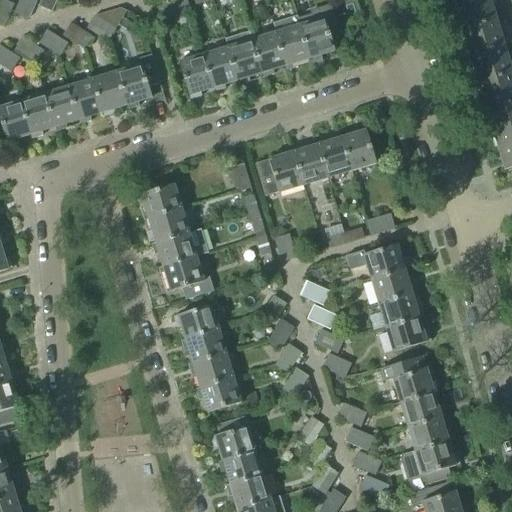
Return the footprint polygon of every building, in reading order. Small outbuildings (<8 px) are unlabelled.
[(0,0),(0,27),(3,29),(13,6),(0,0)] [(21,0),(15,15),(28,21),(36,0),(21,0)] [(41,0),(38,8),(51,13),(57,0),(41,0)] [(182,0),(162,6),(167,21),(191,14),(186,0),(182,0)] [(451,0),(454,10),(487,0),(451,0)] [(487,0),(454,10),(463,37),(498,26),(490,0),(487,0)] [(298,21),(300,27),(311,60),(313,64),(323,61),(322,57),(335,53),(328,29),(336,26),(330,8),(312,13),(313,17),(298,21)] [(108,43),(116,31),(112,28),(117,19),(108,13),(94,17),(87,29),(108,43)] [(84,50),(92,38),(70,24),(62,36),(84,50)] [(463,37),(471,64),(507,53),(498,26),(463,37)] [(300,27),(276,35),(287,67),(288,72),(300,68),(298,64),(311,60),(300,27)] [(38,44),(59,57),(67,45),(46,32),(38,44)] [(228,49),(238,82),(240,86),(251,83),(249,79),(262,75),(249,33),(225,40),(228,49)] [(249,33),(262,75),(263,80),(275,76),(274,71),(287,67),(276,35),(252,42),(250,33),(249,33)] [(14,52),(35,65),(43,53),(22,40),(14,52)] [(225,40),(227,49),(204,57),(214,89),(216,94),(226,91),(225,86),(238,82),(228,49),(225,40)] [(0,66),(11,73),(19,60),(0,49),(0,66)] [(471,64),(479,91),(511,81),(511,70),(507,53),(471,64)] [(151,98),(148,88),(160,84),(152,57),(139,60),(141,66),(117,73),(127,105),(129,111),(141,107),(139,102),(151,98)] [(201,93),(214,89),(204,57),(179,64),(190,102),(203,98),(201,93)] [(93,81),(103,113),(105,118),(116,115),(114,109),(127,105),(117,73),(93,81)] [(69,88),(79,120),(81,126),(92,122),(91,117),(103,113),(93,81),(69,88)] [(511,81),(479,91),(488,118),(511,110),(511,81)] [(45,95),(55,128),(56,133),(68,129),(66,124),(79,120),(69,88),(45,95)] [(20,103),(30,135),(32,140),(43,137),(42,131),(55,128),(45,95),(20,103)] [(18,139),(30,135),(20,103),(0,108),(0,122),(7,147),(20,144),(18,139)] [(511,110),(488,118),(496,146),(511,140),(511,110)] [(342,140),(352,173),(376,166),(365,128),(355,131),(356,135),(342,139),(342,140)] [(331,142),(318,146),(317,146),(327,180),(352,173),(342,140),(342,139),(341,135),(330,138),(331,142)] [(511,140),(496,146),(504,173),(511,170),(511,140)] [(307,150),(293,154),(303,187),(327,180),(317,146),(318,146),(317,142),(306,145),(307,150)] [(282,157),(255,165),(265,199),(303,187),(293,154),(292,149),(281,152),(282,157)] [(250,190),(242,166),(229,171),(236,194),(250,190)] [(148,221),(181,211),(174,187),(136,198),(139,209),(144,208),(148,221)] [(243,200),(249,217),(258,214),(252,197),(243,200)] [(151,232),(155,245),(188,235),(181,211),(148,221),(143,223),(147,234),(151,232)] [(256,241),(265,238),(258,214),(249,217),(256,241)] [(366,223),(371,238),(395,230),(391,216),(366,223)] [(360,231),(344,235),(346,245),(362,240),(360,231)] [(196,259),(188,235),(155,245),(150,246),(154,257),(158,256),(163,269),(158,271),(196,259)] [(346,245),(344,235),(327,240),(329,250),(346,245)] [(274,240),(282,264),(296,260),(289,236),(274,240)] [(270,255),(265,238),(256,241),(254,242),(256,247),(253,248),(256,255),(259,254),(260,258),(270,255)] [(1,247),(0,247),(0,274),(13,270),(9,259),(5,260),(1,247)] [(405,271),(409,270),(409,269),(405,259),(401,260),(397,247),(351,261),(354,270),(366,266),(371,281),(405,271)] [(170,294),(182,291),(185,302),(214,293),(209,278),(202,280),(196,259),(158,271),(161,282),(166,280),(170,294)] [(378,305),(413,295),(416,294),(413,283),(409,284),(405,271),(371,281),(378,305)] [(301,298),(323,307),(329,294),(307,285),(301,298)] [(386,330),(420,320),(424,318),(421,308),(417,309),(413,295),(378,305),(386,330)] [(259,320),(271,328),(286,307),(274,298),(259,320)] [(182,329),(186,342),(218,332),(211,308),(173,319),(176,330),(182,329)] [(309,322),(330,331),(336,318),(315,309),(309,322)] [(424,333),(420,320),(386,330),(394,354),(431,343),(427,332),(424,333)] [(268,345),(280,352),(294,330),(282,322),(268,345)] [(218,332),(186,342),(180,344),(183,354),(188,353),(192,366),(187,368),(226,357),(218,332)] [(322,333),(317,346),(338,355),(343,343),(322,333)] [(275,368),(288,376),(301,355),(289,347),(275,368)] [(195,392),(233,380),(226,357),(187,368),(191,379),(196,377),(200,390),(195,392)] [(330,357),(324,370),(346,380),(352,367),(330,357)] [(431,385),(427,371),(423,357),(382,370),(386,383),(394,381),(402,405),(435,395),(439,394),(436,383),(431,385)] [(0,360),(0,386),(10,383),(15,382),(12,371),(7,372),(3,359),(0,360)] [(283,391),(295,399),(308,379),(297,371),(283,391)] [(241,405),(239,401),(233,380),(195,392),(198,403),(203,401),(208,415),(241,405)] [(10,383),(0,386),(0,428),(22,421),(19,409),(23,407),(19,396),(14,397),(10,383)] [(439,408),(437,401),(435,395),(402,405),(409,429),(443,419),(446,418),(443,407),(439,408)] [(345,406),(345,407),(339,420),(360,429),(366,416),(345,406)] [(218,450),(223,463),(255,454),(245,419),(216,428),(219,437),(210,440),(213,451),(218,450)] [(443,419),(409,429),(416,453),(449,443),(454,442),(451,432),(447,433),(443,419)] [(298,441),(309,449),(323,428),(311,421),(298,441)] [(352,430),(346,444),(368,453),(374,440),(352,430)] [(305,465),(317,472),(331,451),(320,443),(305,465)] [(410,483),(426,478),(429,488),(452,481),(450,471),(461,468),(458,456),(454,457),(449,443),(416,453),(417,458),(404,462),(410,483)] [(4,461),(0,449),(0,474),(7,472),(11,471),(8,460),(4,461)] [(225,474),(229,487),(262,477),(255,454),(223,463),(218,465),(221,476),(225,474)] [(359,454),(353,468),(376,478),(382,464),(359,454)] [(325,497),(331,489),(339,476),(326,468),(312,489),(325,497)] [(7,472),(0,474),(0,500),(14,496),(19,494),(16,484),(11,485),(7,472)] [(237,511),(270,502),(262,477),(229,487),(225,489),(228,500),(233,498),(237,511)] [(367,478),(361,492),(383,501),(389,488),(367,478)] [(460,507),(456,493),(453,483),(409,496),(412,509),(423,506),(424,511),(466,511),(465,506),(460,507)] [(321,511),(337,511),(346,499),(335,492),(321,511)] [(14,496),(0,500),(0,511),(24,511),(23,508),(18,509),(14,496)] [(270,502),(237,511),(235,511),(283,511),(279,499),(270,502)]
